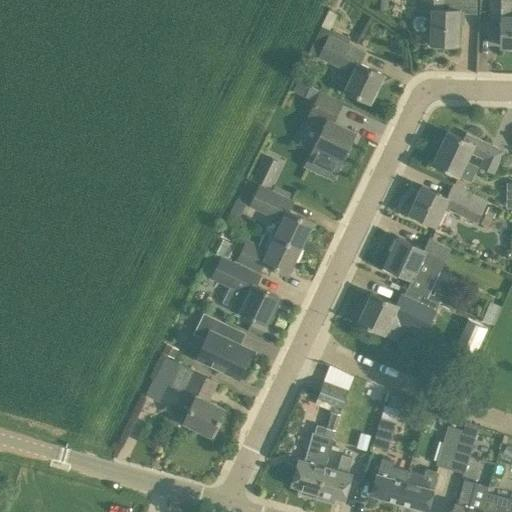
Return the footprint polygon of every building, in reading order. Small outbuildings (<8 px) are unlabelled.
[(431,43),(456,44),(458,19),(463,20),(463,12),(476,12),(476,0),(419,0),(419,12),(433,13),(431,43)] [(511,46),(511,18),(511,19),(511,0),(489,0),(490,13),(489,18),(501,19),(501,47),(511,46)] [(370,102),(384,75),(361,64),(366,52),(347,43),(350,38),(332,29),(331,31),(322,26),(309,51),(318,55),(317,57),(353,74),(345,90),(370,102)] [(314,100),(319,89),(310,85),(309,85),(305,96),(314,100)] [(324,125),(305,165),(309,167),(333,179),(355,132),(334,122),(344,101),(319,89),(314,100),(307,116),(324,125)] [(493,172),(504,150),(491,144),(467,133),(464,139),(448,131),(433,163),(469,180),(476,165),(465,161),(470,151),(484,158),(480,166),(493,172)] [(282,161),(265,152),(252,178),(269,187),(282,161)] [(409,212),(435,224),(443,207),(477,223),(487,200),(453,183),(446,197),(422,186),(409,212)] [(271,233),(265,231),(301,248),(313,222),(290,210),(294,200),(259,184),(248,206),(277,219),(271,233)] [(288,273),(301,248),(265,231),(259,244),(246,238),(235,261),(260,273),(265,261),(288,273)] [(397,276),(399,272),(412,278),(408,288),(423,294),(434,270),(439,273),(451,248),(429,237),(424,248),(398,236),(389,255),(388,254),(381,269),(397,276)] [(216,252),(228,258),(234,244),(223,238),(216,252)] [(511,257),(511,249),(511,248),(505,248),(503,254),(506,259),(511,258),(511,257)] [(265,323),(278,295),(256,285),(261,274),(239,264),(221,255),(210,278),(228,287),(249,296),(242,312),(265,323)] [(383,332),(380,337),(392,342),(400,326),(423,335),(437,305),(452,312),(454,308),(450,305),(433,298),(433,300),(423,294),(408,288),(405,294),(401,292),(396,304),(372,292),(370,296),(359,320),(383,332)] [(501,306),(490,301),(482,319),(493,324),(497,316),(501,306)] [(207,341),(198,359),(239,378),(252,350),(220,335),(226,323),(204,313),(194,335),(207,341)] [(474,356),(486,328),(467,320),(455,347),(474,356)] [(177,348),(165,342),(161,351),(173,357),(177,348)] [(212,434),(224,408),(209,401),(218,381),(181,363),(180,364),(164,356),(154,377),(171,385),(170,386),(196,398),(184,422),(212,434)] [(324,380),(348,389),(354,375),(330,364),(324,380)] [(317,498),(326,467),(325,466),(332,440),(332,437),(341,406),(343,406),(349,389),(348,389),(324,380),(322,379),(317,394),(316,396),(332,402),(325,427),(316,424),(314,432),(312,432),(304,460),(300,459),(294,479),(292,486),(301,488),(300,493),(317,498)] [(391,394),(387,405),(399,409),(403,397),(391,394)] [(388,450),(396,423),(380,418),(372,445),(388,450)] [(464,473),(476,433),(478,425),(465,421),(462,430),(450,469),(464,473)] [(450,469),(462,430),(448,425),(436,465),(450,469)] [(369,435),(360,433),(356,448),(366,450),(369,435)] [(511,447),(507,444),(502,452),(511,458),(511,447)] [(341,454),(337,470),(326,467),(317,498),(334,503),(336,498),(345,500),(353,474),(349,473),(353,457),(341,454)] [(371,493),(400,502),(409,470),(393,466),(394,461),(381,457),(371,493)] [(424,474),(409,470),(400,502),(410,505),(429,510),(435,489),(433,489),(437,473),(425,469),(424,474)] [(479,511),(487,490),(488,486),(474,482),(472,491),(460,488),(456,503),(454,503),(451,511),(479,511)] [(511,511),(511,498),(486,491),(487,490),(479,511),(511,511)]
